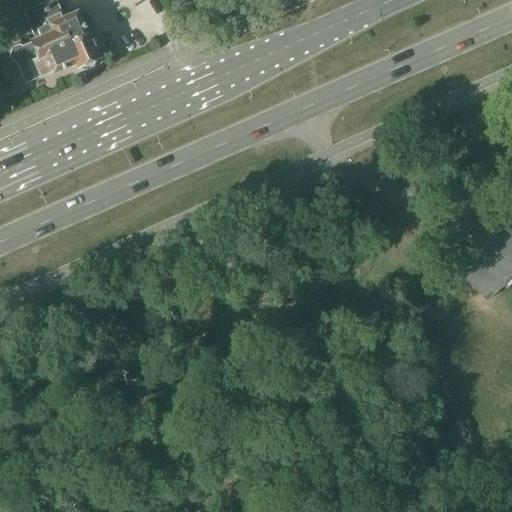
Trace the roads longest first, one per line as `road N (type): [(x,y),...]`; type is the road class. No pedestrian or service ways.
road 1 (primary): [(0,243),(511,19)]
road 2 (primary): [(390,0),(0,176)]
